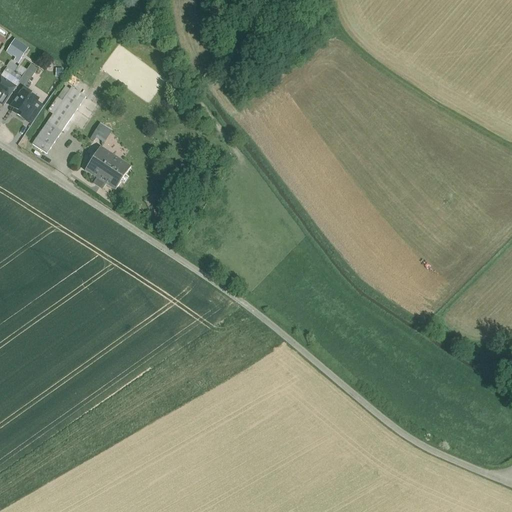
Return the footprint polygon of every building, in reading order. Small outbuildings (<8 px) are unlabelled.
[(25,48),(14,41),(7,52),(16,58),(20,61),(22,58),(19,56),(25,48)] [(27,72),(19,67),(15,73),(23,78),(27,72)] [(22,79),(19,84),(25,88),(37,71),(31,67),(27,72),(23,78),(22,79)] [(22,79),(7,69),(1,78),(16,88),(19,84),(22,79)] [(16,88),(1,78),(0,78),(0,92),(3,95),(4,93),(10,97),(16,88)] [(53,116),(70,91),(65,88),(48,113),(53,116)] [(24,89),(12,108),(18,112),(17,115),(25,120),(36,104),(39,99),(24,89)] [(53,116),(33,146),(47,155),(86,98),(72,89),(70,91),(53,116)] [(10,97),(4,93),(3,95),(0,100),(0,104),(4,107),(10,97)] [(36,104),(25,120),(31,125),(43,108),(36,104)] [(103,124),(91,140),(101,148),(113,132),(103,124)] [(131,169),(100,149),(95,156),(93,155),(90,159),(93,160),(85,172),(97,179),(94,185),(102,190),(105,185),(116,191),(131,169)]
